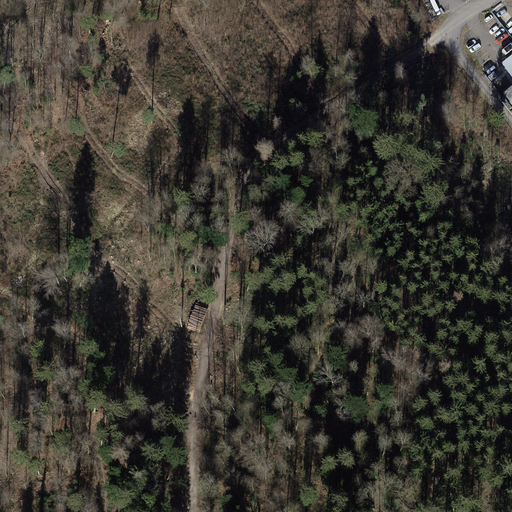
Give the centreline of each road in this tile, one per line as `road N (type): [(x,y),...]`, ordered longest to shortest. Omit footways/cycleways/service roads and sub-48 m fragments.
road 1 (track): [(488,0),(252,163),(239,192),(190,432),(192,511)]
road 2 (track): [(190,432),(54,323),(0,293)]
